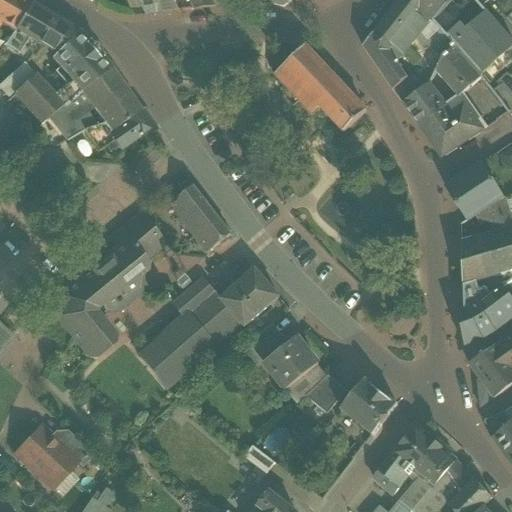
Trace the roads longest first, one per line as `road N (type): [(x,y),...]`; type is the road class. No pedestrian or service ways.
road 1 (residential): [(123,50),(259,243),(416,398)]
road 2 (residential): [(425,187),(446,428)]
road 3 (residential): [(338,25),(425,187)]
road 4 (unclassified): [(416,398),(331,511)]
